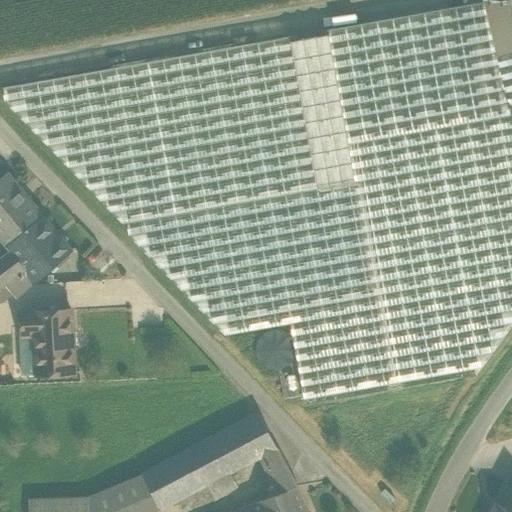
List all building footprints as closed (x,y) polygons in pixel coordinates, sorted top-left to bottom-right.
[(511,0),(502,0),(501,0),(497,0),(482,0),(483,1),(490,33),(508,29),(511,44),(511,211),(374,245),(359,180),(127,222),(129,234),(225,334),(291,322),(305,398),(481,367),(511,323),(511,0)] [(483,1),(328,29),(329,34),(359,180),(374,245),(511,211),(511,44),(508,29),(490,33),(483,1)] [(289,36),(3,87),(5,100),(123,223),(127,222),(359,180),(329,34),(290,41),(289,36)] [(69,251),(7,176),(0,181),(0,234),(12,250),(27,269),(5,284),(12,293),(16,298),(69,251)] [(0,260),(0,287),(5,284),(27,269),(12,250),(0,260)] [(0,301),(1,301),(12,293),(5,284),(0,287),(0,301)] [(71,310),(22,312),(22,334),(20,334),(22,375),(74,373),(71,310)] [(258,414),(189,450),(207,485),(232,472),(262,457),(277,449),(258,414)] [(277,449),(262,457),(262,458),(263,458),(271,475),(278,493),(297,486),(277,449)] [(189,450),(143,474),(161,508),(207,485),(189,450)] [(232,472),(207,485),(215,501),(216,500),(239,487),(232,472)] [(113,486),(88,496),(88,511),(151,511),(161,508),(143,474),(113,486)] [(511,511),(511,487),(505,484),(489,511),(511,511)] [(278,493),(256,502),(259,511),(307,511),(297,486),(278,493)] [(88,511),(88,496),(28,499),(29,511),(88,511)] [(259,511),(256,502),(233,511),(259,511)]
